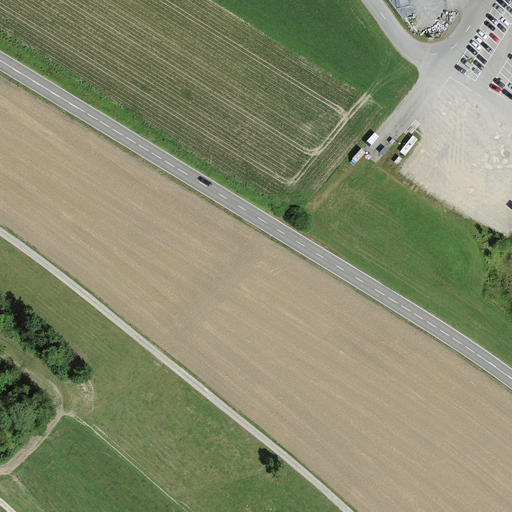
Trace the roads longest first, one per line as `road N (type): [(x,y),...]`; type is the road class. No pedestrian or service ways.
road 1 (primary): [(0,60),(511,380)]
road 2 (track): [(0,223),(285,451),(348,511)]
road 3 (unclassified): [(371,151),(465,33)]
road 4 (residential): [(370,0),(409,49),(442,51),(465,33)]
